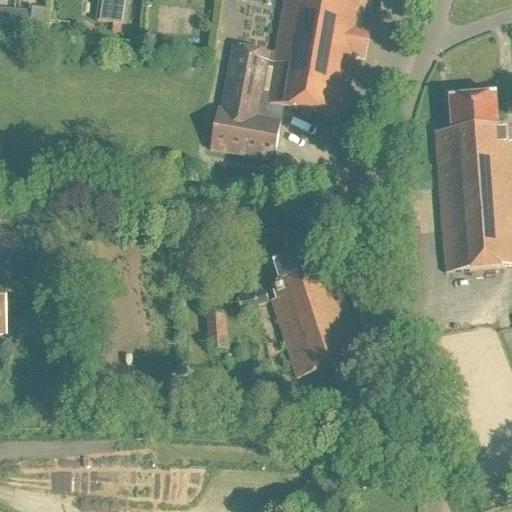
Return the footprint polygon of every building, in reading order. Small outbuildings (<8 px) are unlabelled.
[(100,0),(97,25),(127,29),(131,0),(100,0)] [(349,95),(351,84),(353,81),(355,74),(354,70),(355,60),(363,61),(369,30),(361,29),(366,0),(286,0),(274,68),(269,67),(270,58),(234,51),(223,113),(220,113),(212,155),(274,166),(281,124),(259,120),(263,102),(269,103),(268,107),(343,121),(344,122),(346,110),(349,107),(350,99),(349,95)] [(0,11),(0,34),(44,39),(46,12),(32,11),(31,14),(0,11)] [(444,278),(511,272),(511,149),(505,150),(503,131),(498,132),(495,100),(447,104),(449,136),(433,137),(444,278)] [(414,293),(417,233),(392,231),(388,291),(414,293)] [(295,383),(362,362),(334,274),(318,279),(310,254),(271,266),(277,284),(269,287),(274,304),(270,305),(295,383)] [(258,311),(269,307),(266,295),(238,303),(243,319),(259,313),(258,311)] [(227,335),(207,337),(208,354),(228,353),(227,335)] [(299,432),(315,403),(285,386),(268,413),(299,432)] [(98,421),(136,418),(135,402),(97,404),(98,421)] [(77,413),(64,413),(64,425),(77,425),(77,413)] [(344,433),(338,452),(355,457),(360,438),(344,433)] [(335,491),(342,481),(332,474),(326,485),(335,491)]
